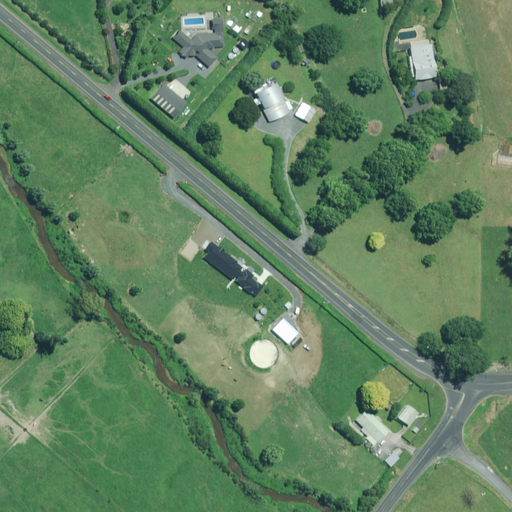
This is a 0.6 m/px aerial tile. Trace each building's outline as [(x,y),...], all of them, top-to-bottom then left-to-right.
[(395,21),(396,30),(413,27),(411,18),(395,21)] [(186,60),(189,57),(196,57),(209,68),(217,58),(207,48),(224,47),(222,19),(210,20),(211,30),(214,30),(214,33),(211,34),(195,34),(191,41),(179,31),(172,39),(183,47),(178,52),(186,60)] [(408,43),(409,47),(408,47),(413,81),(435,77),(430,44),(428,44),(427,40),(408,43)] [(241,50),(236,46),(227,57),(232,61),(241,50)] [(186,101),(164,83),(151,99),(174,119),(183,107),(182,106),(186,101)] [(275,83),(263,88),(262,86),(253,91),(254,93),(257,99),(253,101),(255,107),(260,105),(269,122),(293,110),(288,101),(285,103),(275,83)] [(418,414),(407,406),(398,418),(408,426),(418,414)] [(388,432),(366,410),(355,421),(363,428),(360,430),(367,437),(366,439),(374,446),(388,432)] [(402,452),(398,449),(394,454),(393,453),(384,461),(390,467),(399,459),(397,457),(402,452)]
